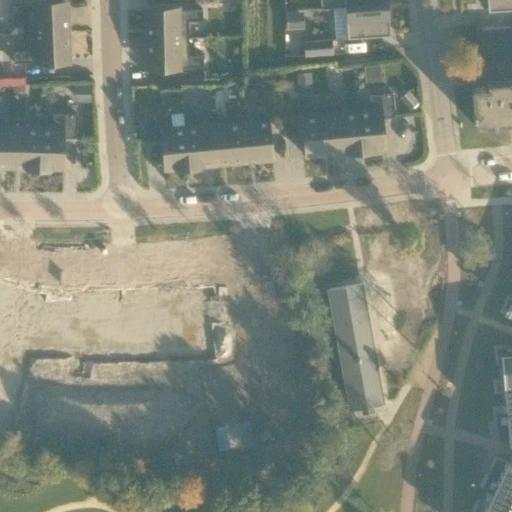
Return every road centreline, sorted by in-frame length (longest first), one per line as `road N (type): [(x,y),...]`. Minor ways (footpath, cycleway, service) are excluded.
road 1 (residential): [(447,179),(118,207)]
road 2 (residential): [(118,207),(105,0)]
road 3 (residential): [(424,0),(447,179)]
